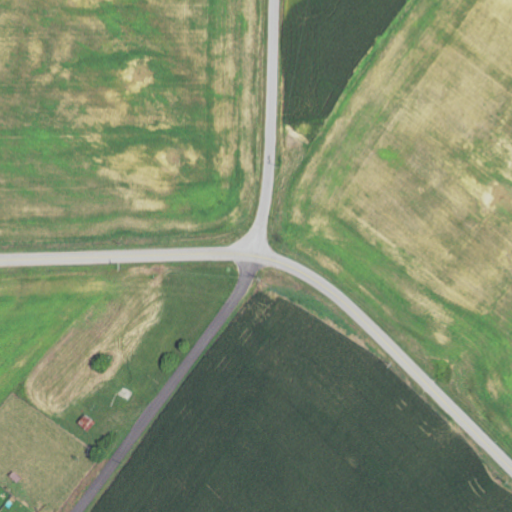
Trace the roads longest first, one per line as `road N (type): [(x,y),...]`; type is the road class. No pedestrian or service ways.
road 1 (secondary): [(0,261),(190,255),(280,266),(355,313),(511,470)]
road 2 (residential): [(77,511),(216,325),(252,259)]
road 3 (residential): [(252,259),(269,167),(274,0)]
